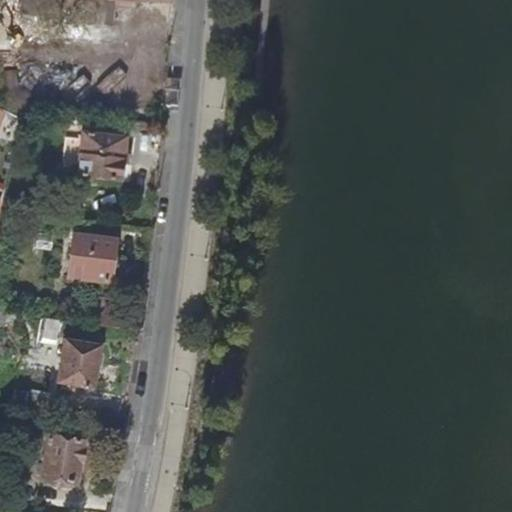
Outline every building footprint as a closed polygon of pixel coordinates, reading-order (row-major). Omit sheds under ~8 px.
[(0,0),(0,49),(18,48),(22,9),(26,9),(24,31),(61,35),(63,0),(0,0)] [(113,0),(63,0),(61,35),(110,39),(113,4),(113,0)] [(17,73),(16,101),(76,104),(78,67),(37,66),(37,74),(17,73)] [(126,141),(85,136),(79,179),(119,184),(126,141)] [(117,242),(74,237),(68,278),(111,283),(117,242)] [(94,327),(121,330),(125,303),(97,300),(94,327)] [(54,341),(57,322),(42,320),(40,338),(54,341)] [(98,351),(63,346),(57,386),(90,392),(98,351)] [(24,414),(48,418),(52,400),(28,395),(24,414)] [(82,444),(49,438),(40,479),(74,486),(82,444)]
